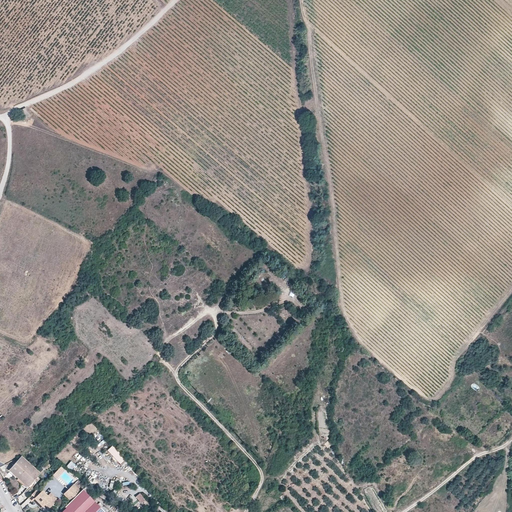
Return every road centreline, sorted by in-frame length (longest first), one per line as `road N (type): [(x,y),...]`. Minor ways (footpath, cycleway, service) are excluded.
road 1 (track): [(0,117),(138,167),(261,248),(227,288),(206,340),(175,372),(262,472),(242,511)]
road 2 (track): [(0,117),(103,64),(175,0)]
road 3 (track): [(509,442),(482,451),(403,511)]
